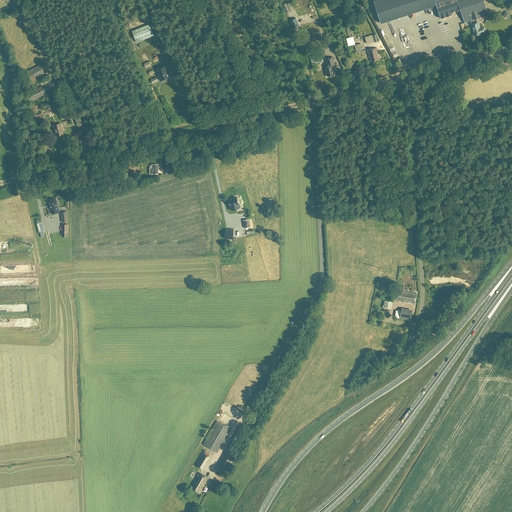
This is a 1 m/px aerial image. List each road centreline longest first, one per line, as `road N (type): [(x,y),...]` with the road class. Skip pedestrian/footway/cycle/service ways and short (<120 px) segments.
road 1 (unclassified): [(0,183),(404,76)]
road 2 (primary): [(511,267),(434,353),(305,451),(262,511)]
road 3 (trunk): [(511,270),(388,438),(316,511)]
road 4 (trunk): [(326,511),(392,443),(511,280)]
road 5 (primary): [(362,511),(511,285)]
